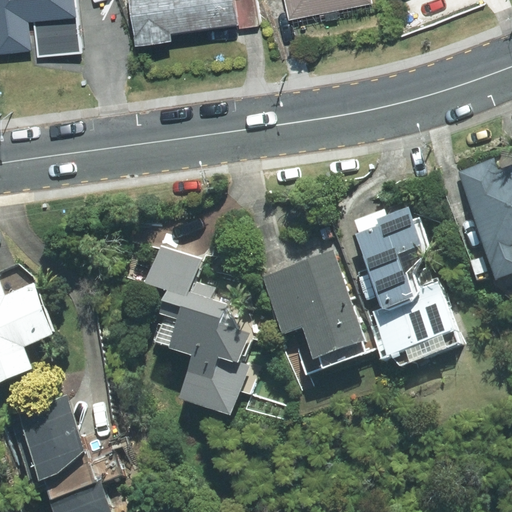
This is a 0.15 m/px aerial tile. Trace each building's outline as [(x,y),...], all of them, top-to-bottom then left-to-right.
[(0,0),(0,51),(87,47),(83,0),(0,0)] [(122,0),(124,22),(227,11),(225,0),(122,0)] [(287,0),(293,29),(380,15),(375,0),(287,0)] [(498,164),(458,177),(496,288),(511,282),(511,171),(501,175),(498,164)] [(411,206),(349,230),(380,311),(370,315),(393,376),(460,350),(436,289),(427,293),(417,268),(432,262),(411,206)] [(205,261),(152,244),(136,294),(171,306),(156,354),(192,365),(179,405),(235,423),(250,375),(244,373),(255,339),(225,329),(231,312),(213,307),(217,295),(196,288),(205,261)] [(373,362),(336,250),(270,272),(282,308),(270,312),(280,340),(305,332),(321,380),(373,362)] [(0,284),(0,392),(36,379),(27,353),(55,343),(36,291),(7,302),(0,284)] [(108,388),(11,415),(33,496),(53,491),(59,511),(108,511),(103,492),(126,486),(115,445),(123,442),(108,388)]
